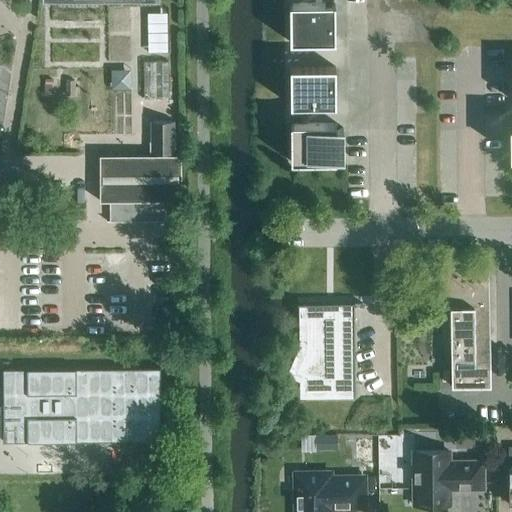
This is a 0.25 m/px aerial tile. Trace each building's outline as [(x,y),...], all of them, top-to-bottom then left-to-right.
[(335,41),(335,3),(289,3),(290,42),(335,41)] [(144,100),(168,100),(168,62),(144,62),(144,100)] [(336,105),(335,66),(290,67),(290,105),(336,105)] [(74,96),(75,81),(66,81),(66,96),(74,96)] [(174,153),(174,120),(150,120),(150,153),(174,153)] [(343,157),(343,127),(336,127),(336,123),(290,123),(291,161),(336,161),(336,157),(343,157)] [(180,206),(180,154),(99,154),(99,201),(165,200),(165,206),(180,206)] [(490,385),(488,268),(449,268),(451,386),(490,385)] [(354,397),(355,397),(354,302),(333,302),(327,300),(334,285),(333,285),(325,302),(298,303),(298,304),(305,304),(305,346),(294,371),(306,375),(306,390),(354,390),(354,397)] [(126,368),(3,369),(3,418),(3,442),(161,441),(160,368),(126,368)] [(463,431),(463,449),(489,449),(489,431),(463,431)] [(316,452),(338,451),(338,437),(316,438),(316,452)] [(415,487),(411,487),(411,503),(415,503),(415,504),(449,504),(449,489),(484,488),(484,460),(448,460),(448,450),(415,450),(415,487)] [(364,506),(363,477),(330,477),(330,472),(296,473),(296,493),(293,493),(294,508),(296,508),(296,511),(332,511),(338,506),(364,506)]
